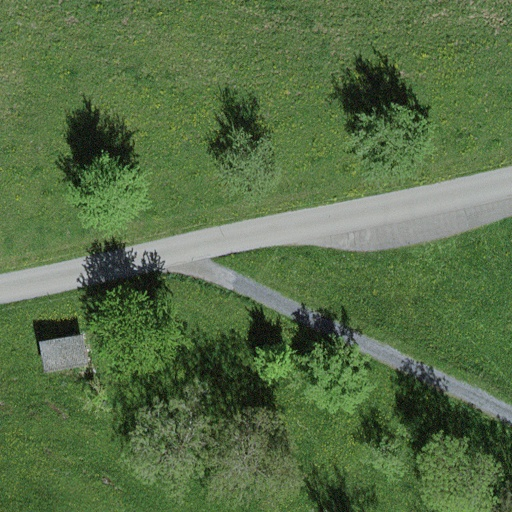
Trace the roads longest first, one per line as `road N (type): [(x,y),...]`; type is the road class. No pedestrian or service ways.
road 1 (residential): [(0,293),(511,176)]
road 2 (track): [(511,415),(232,286),(148,262)]
